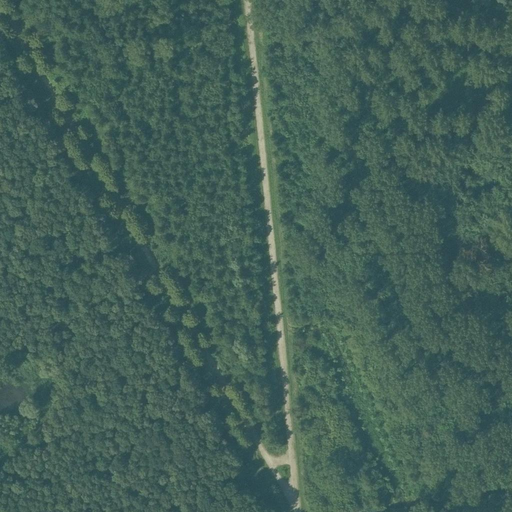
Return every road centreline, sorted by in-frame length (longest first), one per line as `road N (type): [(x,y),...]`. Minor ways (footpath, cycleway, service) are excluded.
road 1 (track): [(299,511),(0,5)]
road 2 (track): [(299,511),(252,55)]
road 3 (track): [(252,55),(511,12)]
road 4 (track): [(306,511),(511,483)]
